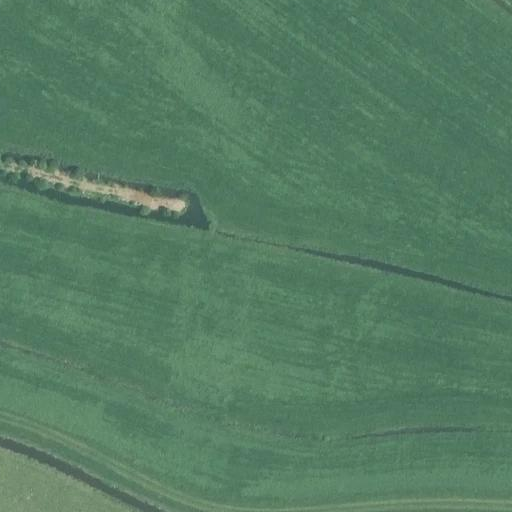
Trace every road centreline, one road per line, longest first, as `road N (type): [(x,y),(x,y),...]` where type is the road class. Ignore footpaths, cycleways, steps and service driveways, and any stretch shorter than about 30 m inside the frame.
road 1 (track): [(217,511),(0,419)]
road 2 (track): [(511,509),(408,504),(326,511)]
